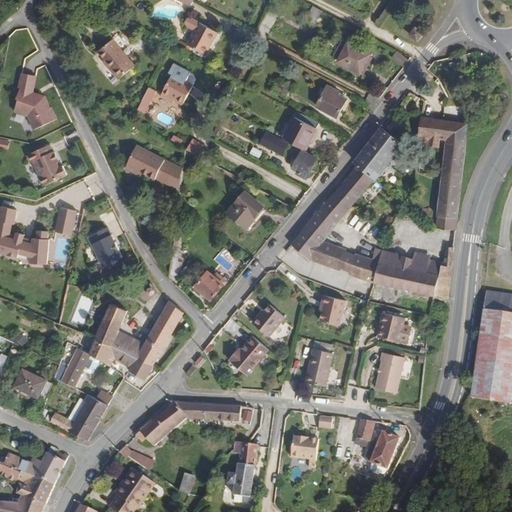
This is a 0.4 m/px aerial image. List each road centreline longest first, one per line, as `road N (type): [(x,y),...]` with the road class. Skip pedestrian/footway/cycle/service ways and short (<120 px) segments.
road 1 (residential): [(25,15),(155,266),(208,327)]
road 2 (residential): [(435,44),(208,327)]
road 3 (primary): [(437,429),(461,344),(475,212),(511,138)]
road 4 (residential): [(437,429),(411,419),(161,392)]
